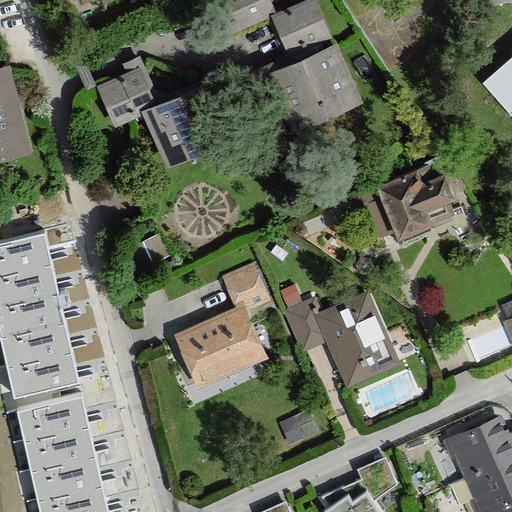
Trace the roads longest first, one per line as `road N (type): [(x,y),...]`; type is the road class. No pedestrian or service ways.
road 1 (residential): [(168,511),(34,0)]
road 2 (residential): [(216,511),(511,380)]
